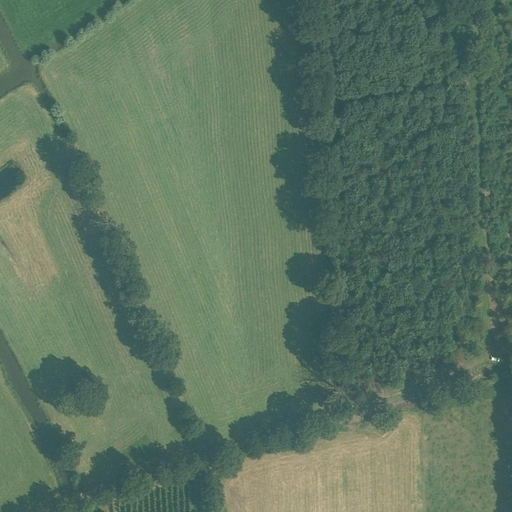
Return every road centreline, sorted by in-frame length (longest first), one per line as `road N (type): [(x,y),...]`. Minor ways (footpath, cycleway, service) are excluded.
road 1 (track): [(63,501),(479,360),(469,0)]
road 2 (track): [(322,0),(348,367)]
road 3 (track): [(335,100),(438,82),(472,85)]
